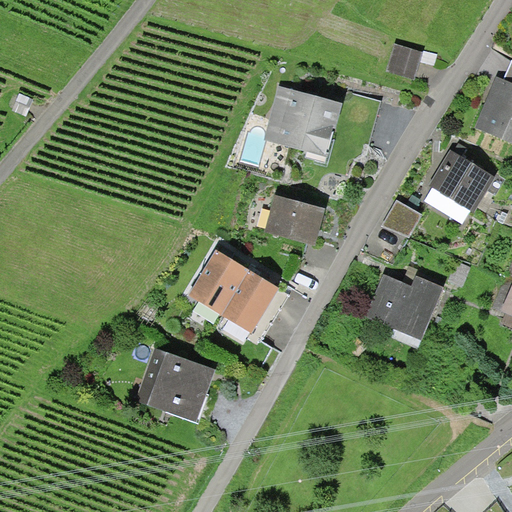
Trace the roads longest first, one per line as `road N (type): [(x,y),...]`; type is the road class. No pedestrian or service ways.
road 1 (residential): [(492,0),(205,511)]
road 2 (residential): [(145,0),(0,178)]
road 3 (residential): [(511,423),(416,511)]
